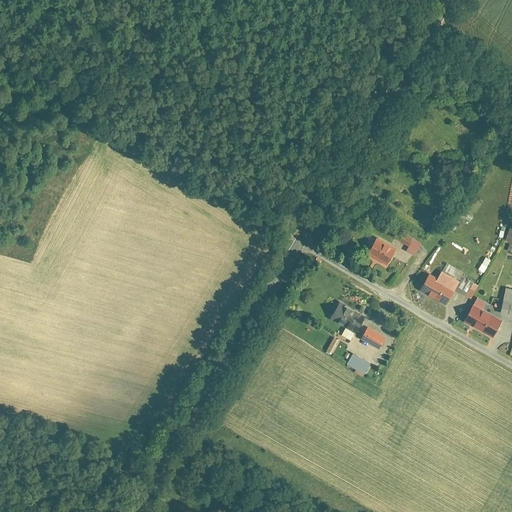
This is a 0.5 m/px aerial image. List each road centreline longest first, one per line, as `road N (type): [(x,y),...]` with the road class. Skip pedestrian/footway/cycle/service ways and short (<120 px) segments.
road 1 (tertiary): [(133,511),(300,240)]
road 2 (tertiary): [(300,240),(444,0)]
road 3 (residential): [(300,240),(511,367)]
